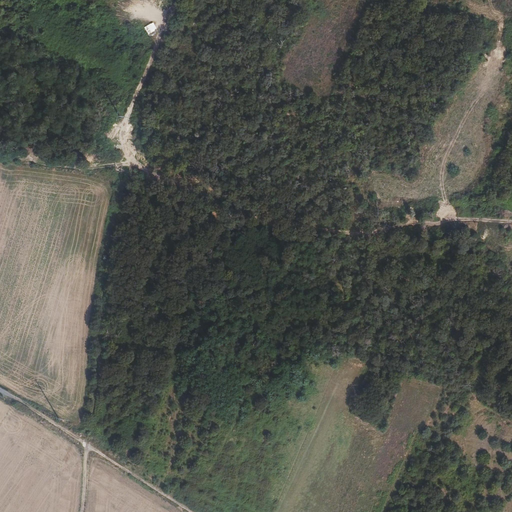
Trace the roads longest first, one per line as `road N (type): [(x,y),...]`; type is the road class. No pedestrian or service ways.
road 1 (track): [(0,392),(192,511)]
road 2 (track): [(130,162),(123,125),(176,0)]
